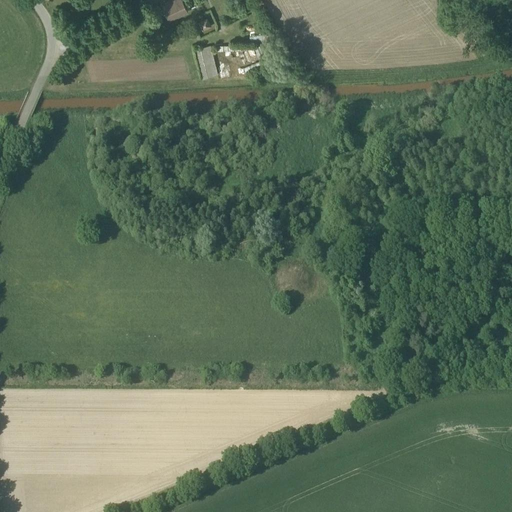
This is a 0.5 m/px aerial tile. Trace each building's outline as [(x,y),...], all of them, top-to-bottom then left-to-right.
[(168,20),(187,12),(181,0),(167,0),(160,3),(168,20)] [(210,26),(206,17),(197,21),(201,30),(210,26)] [(248,35),(248,41),(248,42),(273,39),(272,33),(248,35)] [(261,45),(265,54),(273,51),(270,42),(261,45)] [(196,58),(213,59),(209,45),(194,49),(196,58)] [(279,61),(277,55),(243,68),(245,74),(279,61)] [(196,58),(201,79),(217,75),(213,59),(196,58)]
